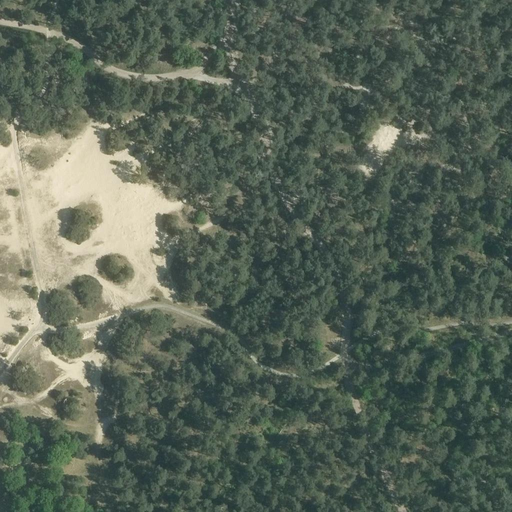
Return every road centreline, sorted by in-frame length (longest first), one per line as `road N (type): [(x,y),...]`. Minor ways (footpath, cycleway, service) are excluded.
road 1 (track): [(111,511),(98,442),(107,350),(121,317),(184,236),(278,185)]
road 2 (track): [(343,354),(338,274),(267,164),(261,127),(232,65),(229,0)]
road 3 (track): [(0,386),(66,421),(102,429),(119,418),(310,373)]
road 4 (track): [(0,21),(61,36),(108,68),(224,81),(247,93)]
road 5 (track): [(511,331),(385,364),(310,373)]
road 6 (track): [(343,354),(369,444),(401,511)]
road 7 (track): [(0,412),(47,395),(69,370),(107,350)]
